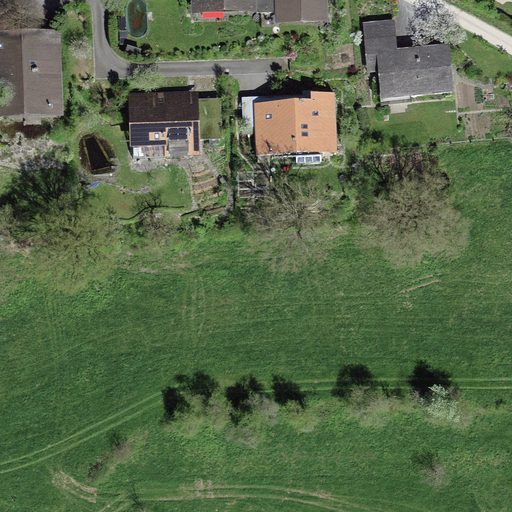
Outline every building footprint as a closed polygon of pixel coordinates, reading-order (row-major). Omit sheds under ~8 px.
[(246,0),(201,0),(201,14),(247,13),(246,0)] [(256,0),(257,13),(281,13),(281,18),(322,17),(321,0),(256,0)] [(451,92),(448,45),(393,48),(392,20),(362,22),(365,72),(378,72),(379,96),(451,92)] [(57,30),(0,31),(0,114),(59,113),(57,30)] [(312,100),(256,102),(258,153),(338,150),(336,91),(311,92),(312,100)] [(194,92),(126,94),(128,151),(196,149),(194,92)]
